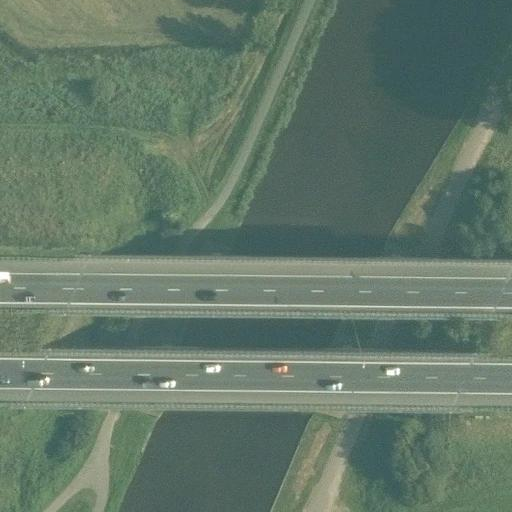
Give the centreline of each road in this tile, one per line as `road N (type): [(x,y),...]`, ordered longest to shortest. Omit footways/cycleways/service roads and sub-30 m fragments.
road 1 (motorway): [(0,374),(511,379)]
road 2 (motorway): [(511,294),(0,289)]
road 3 (unclassified): [(319,511),(511,63)]
